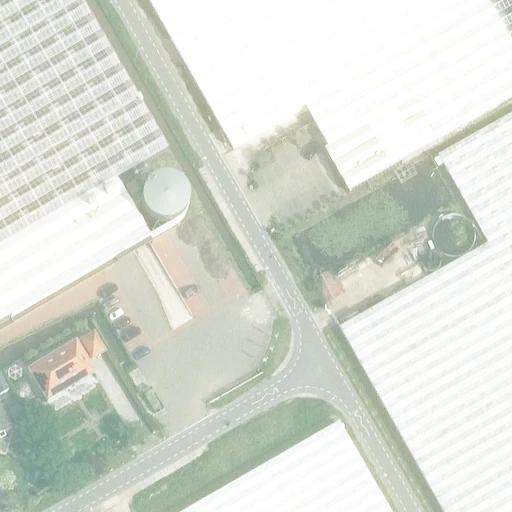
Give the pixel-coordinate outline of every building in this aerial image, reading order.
[(0,0),(0,247),(114,182),(165,151),(138,104),(119,72),(77,0),(0,0)] [(306,108),(330,149),(415,101),(439,144),(511,102),(511,0),(148,0),(233,150),(306,108)] [(350,194),(439,144),(415,101),(330,149),(326,151),(350,194)] [(441,511),(511,511),(511,115),(438,157),(488,246),(340,330),(441,511)] [(135,202),(162,232),(193,205),(167,175),(135,202)] [(114,182),(0,247),(0,327),(131,251),(126,242),(144,232),(114,182)] [(172,329),(193,316),(151,244),(125,259),(131,269),(126,271),(140,294),(148,289),(172,329)] [(454,265),(449,250),(426,257),(431,272),(454,265)] [(75,343),(29,370),(47,401),(63,391),(93,373),(88,362),(105,352),(93,333),(76,344),(75,343)] [(0,395),(8,391),(0,376),(0,395)] [(17,405),(3,413),(12,428),(25,421),(17,405)] [(0,411),(0,435),(11,429),(0,411)] [(388,511),(341,431),(338,424),(185,511),(388,511)]
